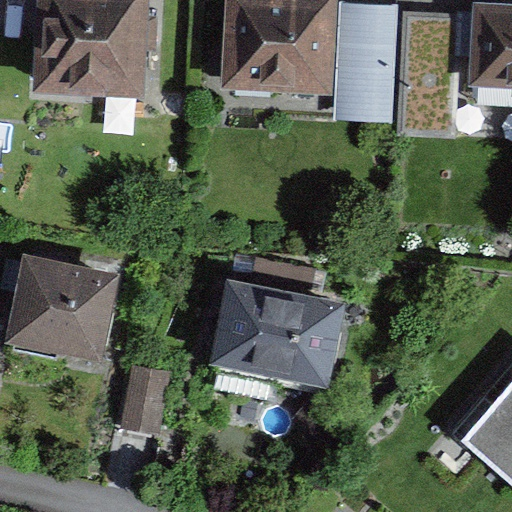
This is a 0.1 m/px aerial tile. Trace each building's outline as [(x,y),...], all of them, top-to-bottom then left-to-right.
[(162,0),(48,0),(42,91),(156,99),(162,0)] [(237,0),(235,98),(346,101),(348,12),(348,0),(237,0)] [(480,70),(480,89),(511,90),(511,10),(482,10),(480,70)] [(348,12),(346,101),(345,126),(390,127),(392,13),(348,12)] [(480,89),(480,70),(462,69),(463,21),(409,19),(406,136),(462,138),(463,89),(480,89)] [(130,276),(28,260),(15,350),(116,365),(130,276)] [(362,303),(238,279),(221,364),(345,388),(362,303)] [(181,377),(133,368),(120,436),(168,446),(181,377)] [(511,398),(470,445),(511,481),(511,398)]
